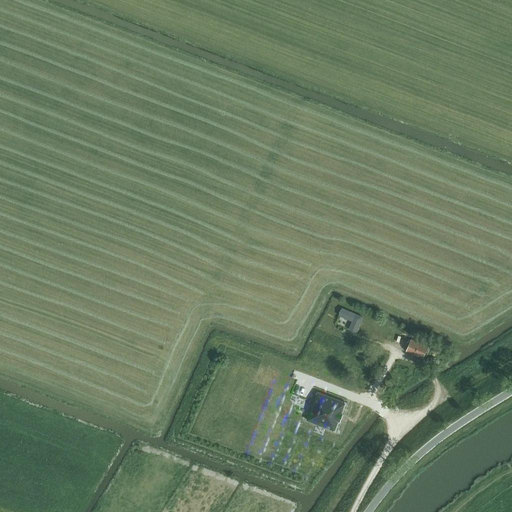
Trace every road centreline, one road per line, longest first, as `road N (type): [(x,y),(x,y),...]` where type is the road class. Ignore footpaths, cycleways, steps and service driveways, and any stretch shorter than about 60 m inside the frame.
road 1 (unclassified): [(370,511),(406,469),(511,392)]
road 2 (track): [(442,396),(394,427),(331,511)]
